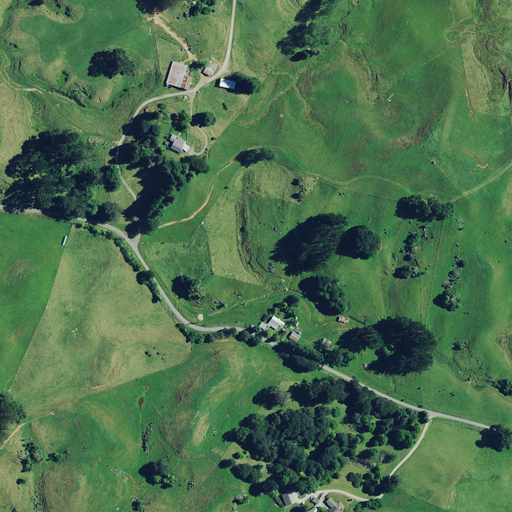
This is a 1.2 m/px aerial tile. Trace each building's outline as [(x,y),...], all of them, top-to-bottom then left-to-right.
[(217,65),(209,60),(203,72),(209,76),(210,74),(211,75),(217,65)] [(186,66),(172,62),(165,83),(187,89),(191,77),(183,75),(186,66)] [(235,82),(220,79),(218,86),(233,89),(235,82)] [(176,136),(172,134),(169,140),(173,142),(170,148),(180,153),(182,149),(187,152),(189,147),(184,144),(185,141),(178,137),(177,140),(175,138),(176,136)] [(284,323),(272,316),(266,325),(269,327),(269,326),(275,330),(278,325),(281,327),(284,323)] [(299,336),(292,331),(288,338),(295,342),(299,336)] [(331,342),(324,338),(321,343),(326,346),(328,347),(331,342)] [(336,504),(329,497),(325,502),(331,508),(328,511),(329,511),(340,511),(341,511),(339,510),(341,507),(337,503),(336,504)]
